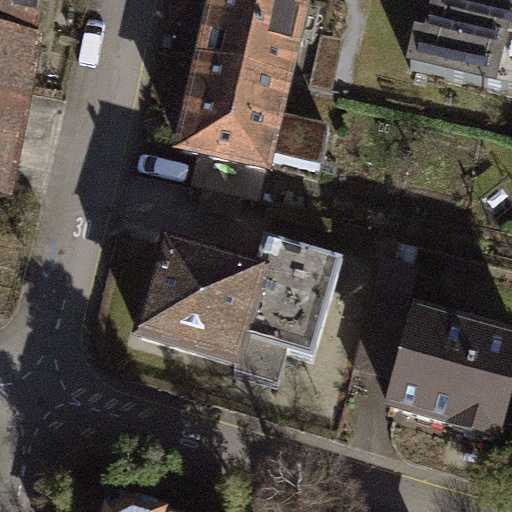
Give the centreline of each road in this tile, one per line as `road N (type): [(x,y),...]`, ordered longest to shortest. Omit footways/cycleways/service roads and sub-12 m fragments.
road 1 (residential): [(37,397),(430,511)]
road 2 (residential): [(37,397),(129,0)]
